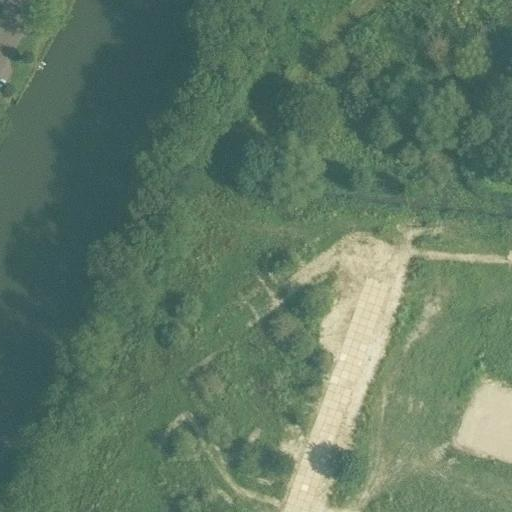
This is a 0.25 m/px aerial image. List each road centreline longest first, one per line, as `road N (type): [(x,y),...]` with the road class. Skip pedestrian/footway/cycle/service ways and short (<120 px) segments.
road 1 (residential): [(511,430),(342,378)]
road 2 (residential): [(342,378),(293,511)]
road 3 (residential): [(386,252),(342,378)]
